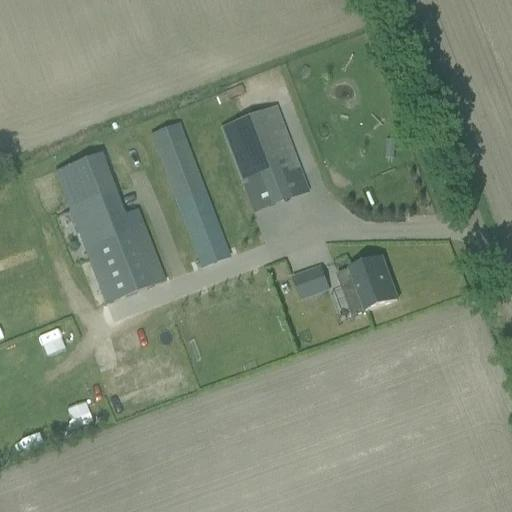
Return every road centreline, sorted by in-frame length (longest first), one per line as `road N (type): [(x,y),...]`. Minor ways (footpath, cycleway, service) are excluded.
road 1 (track): [(478,229),(314,238),(86,330)]
road 2 (track): [(389,0),(511,316)]
